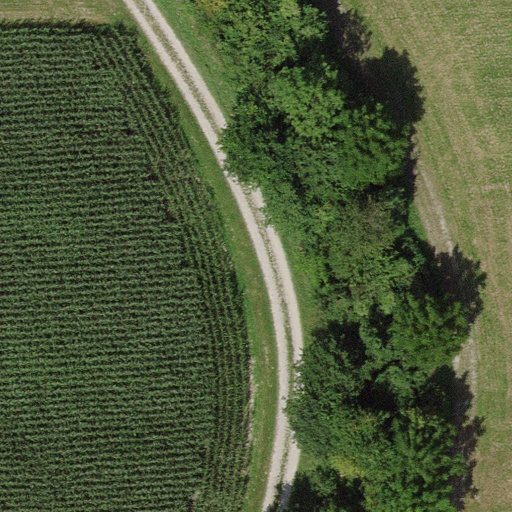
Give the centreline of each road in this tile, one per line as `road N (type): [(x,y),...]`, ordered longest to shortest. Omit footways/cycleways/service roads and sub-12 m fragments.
road 1 (track): [(282,511),(303,402),(275,256),(236,168),(136,0)]
road 2 (track): [(459,511),(472,411),(462,307),(377,86),(325,0)]
